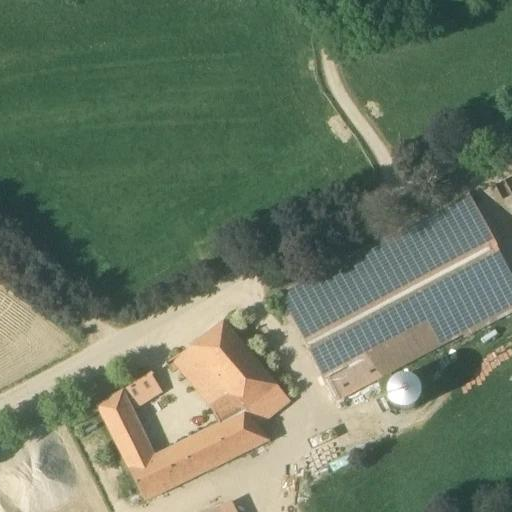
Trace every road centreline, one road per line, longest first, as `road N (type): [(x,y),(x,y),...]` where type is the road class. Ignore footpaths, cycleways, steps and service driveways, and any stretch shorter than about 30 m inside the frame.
road 1 (unclassified): [(0,405),(511,125)]
road 2 (track): [(403,187),(338,88),(325,47),(334,0)]
road 3 (track): [(120,340),(0,255)]
